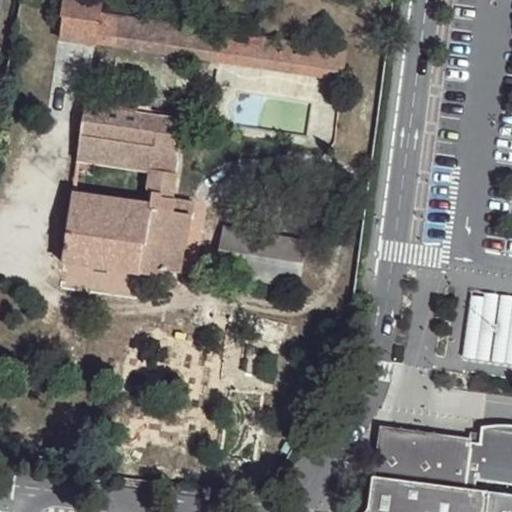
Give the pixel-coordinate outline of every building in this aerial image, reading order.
[(63,0),(56,43),(96,49),(104,1),(96,0),(63,0)] [(342,81),(347,48),(108,12),(102,50),(154,58),(148,92),(172,96),(178,57),(342,81)] [(77,109),(66,269),(78,270),(77,279),(162,285),(163,275),(184,276),(188,218),(173,217),(180,117),(77,109)] [(300,285),(305,238),(220,230),(215,277),(300,285)] [(511,306),(452,298),(442,366),(511,375),(511,306)] [(511,511),(511,487),(499,485),(501,471),(511,471),(511,412),(506,413),(503,432),(463,429),(399,422),(391,469),(387,498),(373,511),(511,511)]
